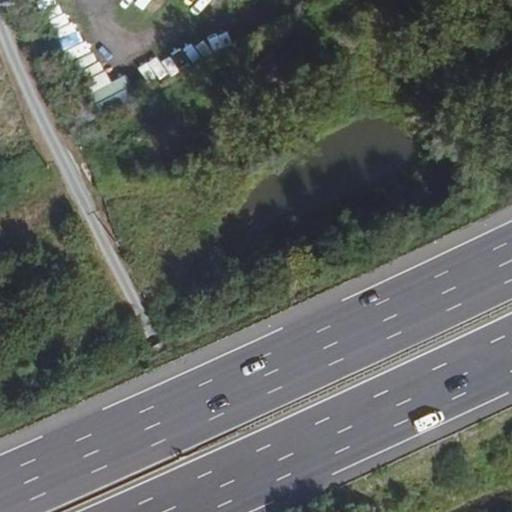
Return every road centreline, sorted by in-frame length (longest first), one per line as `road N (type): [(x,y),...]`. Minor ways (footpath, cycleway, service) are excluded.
road 1 (motorway): [(511,256),(0,491)]
road 2 (track): [(0,34),(95,247),(248,511)]
road 3 (motorway): [(168,511),(511,352)]
